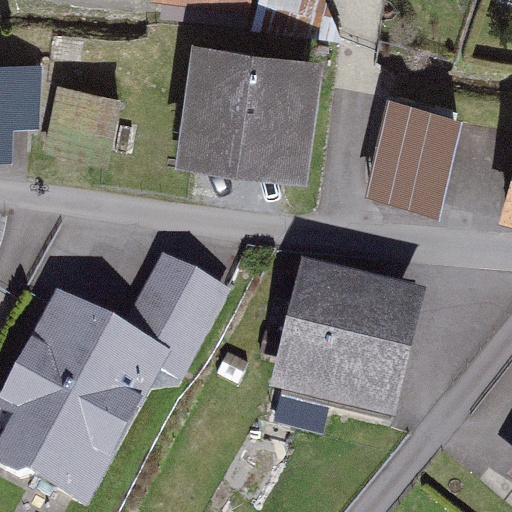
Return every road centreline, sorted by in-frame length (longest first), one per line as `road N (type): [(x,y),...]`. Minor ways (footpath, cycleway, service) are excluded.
road 1 (residential): [(511,255),(0,195)]
road 2 (residential): [(366,511),(511,335)]
